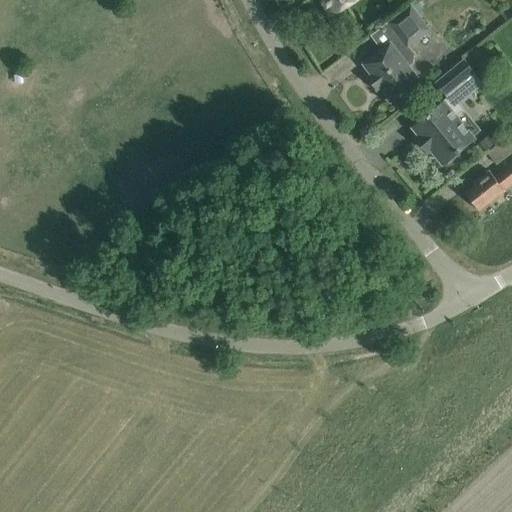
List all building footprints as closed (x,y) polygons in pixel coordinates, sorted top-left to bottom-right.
[(321,0),(332,15),(354,0),(321,0)] [(379,52),(363,64),(372,76),(367,79),(376,90),(381,87),(389,98),(395,94),(400,94),(404,93),(408,90),(410,87),(410,83),(418,77),(409,66),(413,63),(414,53),(409,47),(430,30),(411,4),(389,21),(400,36),(381,50),(379,52)] [(464,60),(436,83),(446,95),(447,94),(450,97),(413,128),(420,136),(417,139),(427,152),(431,149),(443,164),(446,161),(448,163),(458,155),(456,153),(474,139),(458,120),(465,114),(458,104),(482,84),(473,73),(474,72),(464,60)] [(511,133),(487,153),(496,164),(511,151),(511,133)] [(511,162),(493,178),(488,171),(473,183),(475,185),(465,193),(479,211),(511,184),(511,162)]
